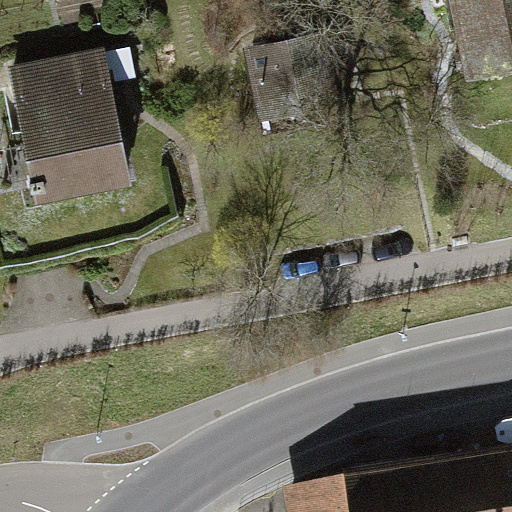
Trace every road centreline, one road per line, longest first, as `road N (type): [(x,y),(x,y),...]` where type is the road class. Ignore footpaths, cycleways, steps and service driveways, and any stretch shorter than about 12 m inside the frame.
road 1 (residential): [(511,249),(385,266),(26,338),(0,354)]
road 2 (tertiary): [(511,366),(422,382),(205,467),(161,511)]
